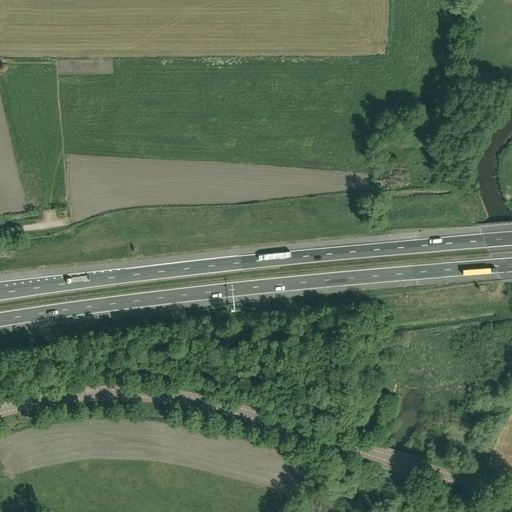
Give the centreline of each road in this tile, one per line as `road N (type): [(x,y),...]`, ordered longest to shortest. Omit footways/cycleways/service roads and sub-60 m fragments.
road 1 (tertiary): [(0,411),(90,394),(193,401),(511,497)]
road 2 (motorway): [(0,320),(511,265)]
road 3 (motorway): [(511,238),(0,293)]
